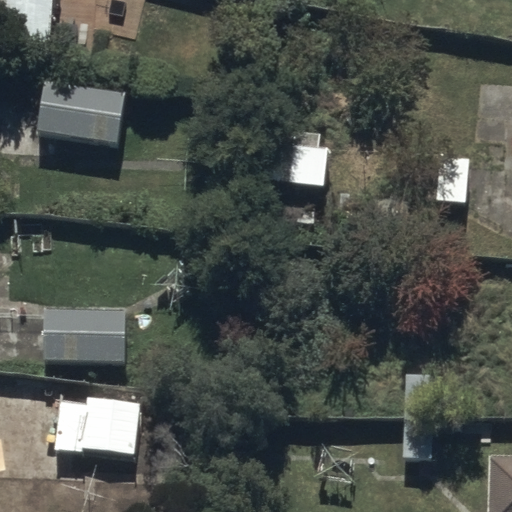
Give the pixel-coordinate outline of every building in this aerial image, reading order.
[(2,0),(1,56),(88,59),(88,29),(51,29),(52,0),(2,0)] [(47,82),(39,135),(120,147),(128,94),(47,82)] [(292,143),(271,142),(269,184),(326,188),(328,150),(322,150),(323,132),(293,130),(292,143)] [(409,250),(408,203),(402,203),(401,195),(388,196),(388,202),(372,202),(373,251),(409,250)] [(511,244),(472,242),(471,262),(511,264),(511,244)] [(45,314),(44,362),(126,363),(126,315),(45,314)] [(436,377),(405,376),(404,463),(434,464),(436,377)] [(54,453),(57,453),(138,463),(145,404),(61,395),(54,453)] [(511,511),(511,459),(488,459),(487,511),(511,511)]
